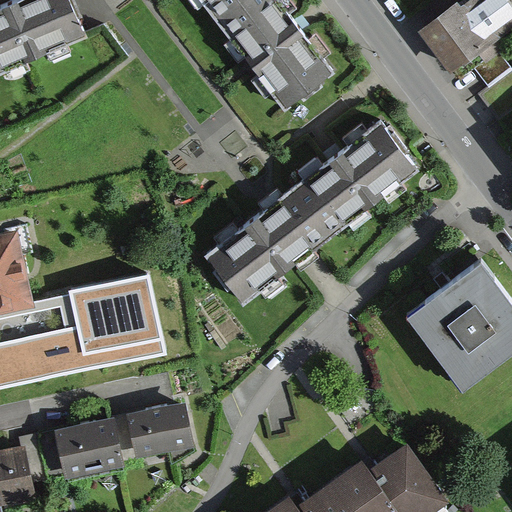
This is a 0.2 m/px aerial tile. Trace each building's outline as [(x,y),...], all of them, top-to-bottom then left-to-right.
[(75,0),(24,0),(0,10),(0,68),(89,32),(75,0)] [(285,0),(203,0),(286,108),(338,69),(285,0)] [(511,39),(511,0),(467,0),(424,35),(458,76),(472,65),(488,85),(509,68),(496,52),(511,39)] [(421,168),(386,122),(209,257),(244,303),(421,168)] [(12,233),(0,236),(0,310),(29,304),(12,233)] [(511,295),(490,265),(416,318),(469,391),(511,359),(511,295)] [(0,341),(0,390),(167,355),(149,271),(69,288),(77,326),(0,341)] [(202,452),(192,401),(53,430),(64,481),(202,452)] [(412,449),(374,474),(399,511),(444,511),(450,508),(412,449)] [(32,451),(0,456),(0,511),(5,511),(5,509),(42,502),(32,451)] [(399,511),(374,474),(368,464),(302,507),(305,511),(399,511)] [(305,511),(297,499),(278,511),(305,511)]
